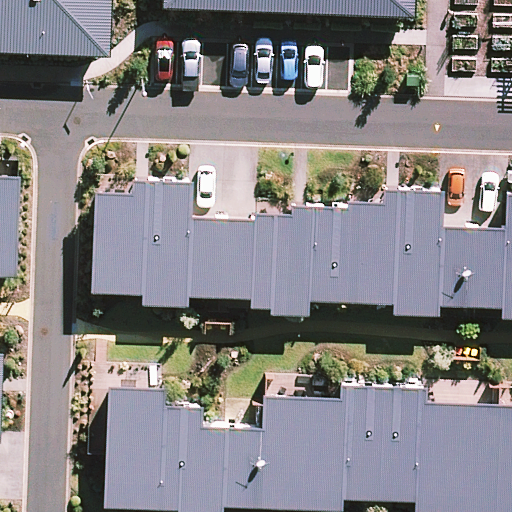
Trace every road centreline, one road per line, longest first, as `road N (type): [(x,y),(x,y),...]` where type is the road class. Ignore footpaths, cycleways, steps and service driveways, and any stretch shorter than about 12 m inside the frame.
road 1 (residential): [(59,116),(511,131)]
road 2 (residential): [(59,116),(48,511)]
